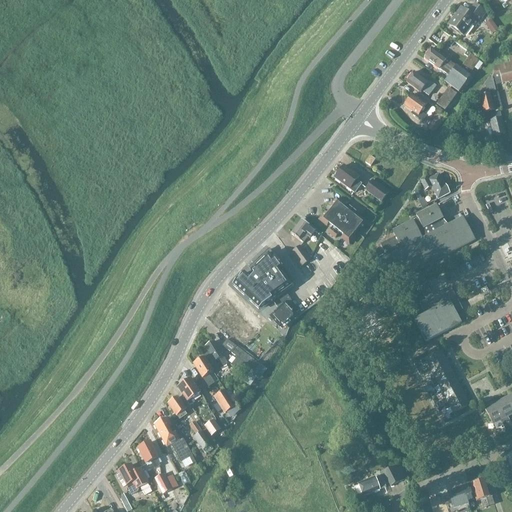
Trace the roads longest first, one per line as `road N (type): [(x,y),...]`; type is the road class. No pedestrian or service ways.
road 1 (unclassified): [(345,103),(261,188),(167,259),(88,375),(0,471)]
road 2 (tertiary): [(63,511),(166,376),(204,297),(359,117)]
road 3 (tertiary): [(359,117),(446,0)]
road 4 (unclassified): [(511,287),(465,195),(468,172)]
road 5 (unclassified): [(345,103),(339,76),(398,0)]
road 6 (tertiary): [(468,172),(359,117)]
